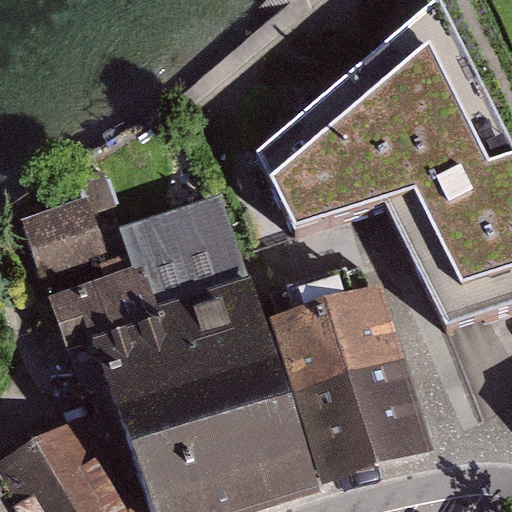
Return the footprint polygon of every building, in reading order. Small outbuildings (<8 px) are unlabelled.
[(459,0),(426,0),(273,132),(320,200),(418,166),(476,285),(511,272),(511,135),(510,136),(459,0)] [(212,169),(123,199),(155,290),(243,260),(212,169)] [(423,455),(370,272),(281,297),(334,480),(423,455)] [(281,297),(117,342),(167,511),(231,511),(334,480),(281,297)] [(124,511),(74,429),(0,474),(0,490),(13,511),(124,511)]
